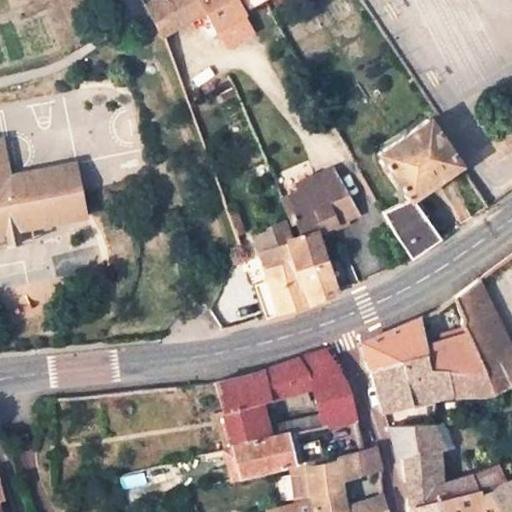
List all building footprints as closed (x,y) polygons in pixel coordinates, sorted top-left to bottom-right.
[(148,0),(143,3),(150,16),(179,0),(148,0)] [(160,34),(204,10),(197,0),(179,0),(150,16),(160,34)] [(197,0),(204,10),(215,30),(243,14),(265,2),(267,0),(197,0)] [(253,32),(243,14),(215,30),(225,47),(253,32)] [(409,198),(460,164),(430,120),(379,153),(409,198)] [(0,230),(4,229),(19,227),(85,214),(75,161),(9,173),(4,150),(0,150),(0,230)] [(293,258),(297,270),(324,262),(315,234),(356,214),(333,166),(315,174),(318,181),(298,190),(300,195),(282,201),(289,217),(266,228),(267,230),(251,237),(264,267),(293,258)] [(318,181),(315,174),(295,182),(298,190),(318,181)] [(397,237),(410,258),(439,239),(409,198),(380,212),(394,238),(397,237)] [(6,242),(21,238),(19,227),(4,229),(6,242)] [(297,270),(293,258),(264,267),(263,268),(268,280),(254,285),(266,317),(318,301),(334,293),(324,262),(297,270)] [(511,349),(477,279),(453,297),(465,317),(464,322),(465,328),(467,332),(485,371),(493,395),(511,385),(511,384),(511,349)] [(464,322),(465,317),(453,297),(439,308),(453,337),(467,332),(465,328),(464,322)] [(474,373),(485,371),(467,332),(453,337),(430,344),(424,345),(422,336),(419,319),(362,343),(371,369),(426,354),(427,368),(449,370),(474,373)] [(222,411),(232,446),(270,437),(266,424),(260,401),(285,395),(312,387),(315,400),(318,412),(350,404),(347,383),(325,350),(242,378),(215,382),(222,411)] [(430,401),(435,400),(453,395),(449,370),(427,368),(426,354),(371,369),(382,413),(430,401)] [(474,373),(449,370),(453,395),(493,395),(485,371),(474,373)] [(289,406),(315,400),(312,387),(285,395),(289,406)] [(286,434),(294,432),(357,419),(350,404),(318,412),(266,424),(270,437),(286,434)] [(222,448),(232,446),(222,411),(210,415),(220,449),(222,448)] [(444,421),(434,425),(444,452),(453,448),(444,421)] [(438,486),(435,453),(442,452),(444,452),(434,425),(433,422),(413,423),(421,450),(405,453),(406,475),(413,497),(410,509),(430,503),(439,501),(438,486)] [(387,424),(396,455),(405,453),(421,450),(413,423),(387,424)] [(297,444),(294,432),(286,434),(289,449),(297,447),(297,444)] [(289,449),(286,434),(270,437),(232,446),(240,477),(284,466),(323,459),(317,440),(297,444),(297,447),(289,449)] [(352,451),(357,473),(379,467),(374,445),(362,448),(352,451)] [(222,448),(230,480),(240,477),(232,446),(222,448)] [(306,467),(311,493),(312,499),(313,511),(386,511),(381,494),(346,506),(342,491),(349,475),(357,473),(352,451),(336,456),(337,460),(306,467)] [(435,453),(438,486),(445,484),(442,452),(435,453)] [(332,457),(323,459),(284,466),(285,471),(306,467),(337,460),(336,456),(332,457)] [(478,490),(480,497),(487,493),(507,482),(496,466),(473,478),(478,490)] [(295,490),(296,496),(311,493),(306,467),(285,471),(289,491),(295,490)] [(471,475),(445,484),(438,486),(439,501),(478,490),(473,478),(471,475)] [(487,493),(480,497),(478,490),(439,501),(430,503),(435,511),(511,511),(511,478),(507,482),(487,493)] [(8,511),(0,481),(0,511),(8,511)] [(313,511),(312,499),(267,508),(267,511),(313,511)] [(435,511),(430,503),(410,509),(410,511),(435,511)]
